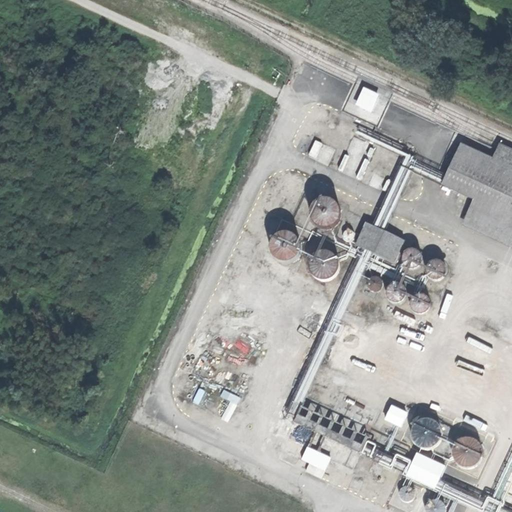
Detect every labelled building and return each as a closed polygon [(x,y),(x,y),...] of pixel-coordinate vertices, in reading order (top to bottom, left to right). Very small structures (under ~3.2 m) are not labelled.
[(342,111),(376,127),(390,96),(392,93),(358,78),(357,80),(342,111)] [(468,136),(463,146),(495,161),(500,150),(468,136)] [(446,183),(478,198),(495,161),(463,146),(446,183)] [(511,156),(500,150),(495,161),(511,168),(511,156)] [(473,208),(511,225),(511,168),(495,161),(478,198),(473,208)] [(327,223),(337,216),(339,205),(332,195),(320,193),(311,200),(309,212),(316,221),(327,223)] [(511,235),(511,225),(473,208),(470,215),(511,235)] [(363,245),(402,263),(412,241),(373,224),(363,245)] [(348,237),(352,234),(353,230),(350,226),(346,225),(342,227),(341,232),(343,236),(348,237)] [(292,259),(301,253),(303,242),(297,233),(286,231),(277,238),(275,248),(281,257),(292,259)] [(329,276),(338,268),(339,257),(331,248),(320,246),(311,254),(309,266),(317,275),(329,276)] [(439,277),(445,272),(446,265),(442,258),(434,257),(428,262),(426,269),(431,276),(439,277)] [(463,288),(470,283),(471,275),(466,269),(459,268),(452,272),(451,280),(455,286),(463,288)] [(399,297),(405,293),(406,287),(403,281),(396,280),(390,283),(389,290),(393,296),(399,297)] [(423,309),(429,305),(431,297),(426,290),(418,289),(412,293),(410,301),(415,308),(423,309)] [(448,322),(454,317),(455,309),(450,303),(442,302),(436,307),(435,315),(440,321),(448,322)] [(338,336),(348,340),(354,325),(344,320),(338,336)] [(295,462),(323,475),(331,458),(351,467),(378,410),(344,394),(333,416),(304,403),(295,422),(283,416),(276,431),(295,440),(288,454),(297,458),(295,462)] [(387,405),(380,419),(397,427),(404,412),(387,405)] [(429,447),(438,440),(440,427),(432,418),(420,416),(410,424),(409,436),(416,446),(429,447)] [(383,437),(379,445),(391,451),(400,432),(383,424),(378,434),(383,437)] [(469,467),(480,460),(482,447),(475,436),(462,434),(451,441),(449,454),(456,465),(469,467)] [(377,451),(367,474),(382,481),(385,475),(380,473),(388,457),(377,451)] [(414,452),(405,472),(433,486),(443,465),(414,452)] [(361,456),(357,464),(363,467),(367,459),(361,456)] [(349,481),(355,484),(358,477),(352,474),(349,481)] [(411,501),(416,497),(417,491),(413,486),(407,486),(402,489),(402,496),(405,500),(411,501)] [(444,511),(446,505),(440,497),(431,496),(423,501),(422,511),(423,511),(444,511)]
